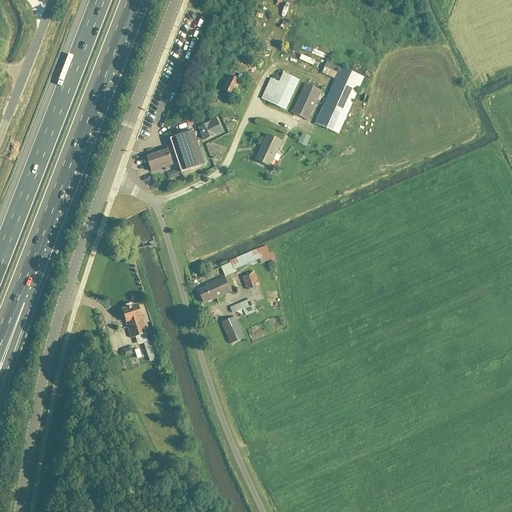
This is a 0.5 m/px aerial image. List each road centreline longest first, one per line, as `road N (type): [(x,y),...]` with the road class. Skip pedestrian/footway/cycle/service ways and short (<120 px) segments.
road 1 (unclassified): [(262,511),(211,391),(155,203),(106,180)]
road 2 (unclassified): [(18,511),(47,355),(106,180)]
road 3 (motorway): [(7,315),(131,0)]
road 4 (motorway): [(101,0),(0,259)]
road 5 (unclassified): [(106,180),(176,0)]
road 6 (unclassified): [(0,135),(52,2)]
